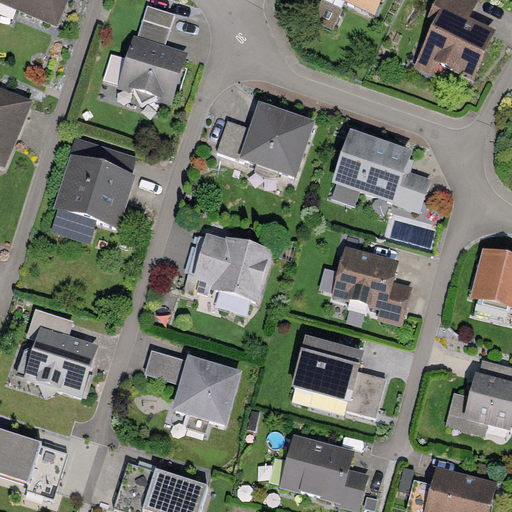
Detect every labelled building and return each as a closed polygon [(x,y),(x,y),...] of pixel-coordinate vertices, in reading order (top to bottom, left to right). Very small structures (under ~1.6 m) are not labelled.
[(68,0),(0,0),(0,6),(57,29),(68,0)] [(381,0),(325,0),(371,22),(381,0)] [(475,6),(461,0),(442,0),(436,14),(443,17),(418,70),(434,78),(439,69),(472,84),(492,42),(464,29),(475,6)] [(339,26),(347,11),(327,1),(319,16),(339,26)] [(189,60),(135,41),(118,90),(173,108),(189,60)] [(33,106),(0,93),(0,170),(7,173),(33,106)] [(217,156),(293,182),(313,125),(256,105),(247,130),(229,123),(217,156)] [(412,158),(347,138),(333,185),(422,212),(431,184),(406,176),(412,158)] [(136,184),(69,163),(52,215),(119,237),(136,184)] [(271,260),(202,239),(187,287),(257,308),(271,260)] [(396,270),(349,257),(337,302),(384,315),(381,324),(401,329),(410,294),(391,289),(396,270)] [(511,265),(482,258),(471,304),(511,313),(511,265)] [(97,351),(67,340),(71,328),(34,314),(25,339),(34,343),(21,378),(79,400),(97,351)] [(362,360),(303,345),(292,390),(350,404),(348,415),(376,422),(386,383),(358,376),(362,360)] [(177,387),(169,416),(223,430),(237,379),(151,356),(145,378),(177,387)] [(508,435),(511,418),(511,389),(472,380),(462,425),(508,435)] [(68,458),(0,436),(0,486),(54,503),(68,458)] [(352,456),(290,439),(275,492),(346,511),(362,511),(371,479),(348,472),(352,456)] [(199,511),(206,493),(127,468),(114,509),(122,511),(199,511)] [(491,511),(497,488),(434,473),(425,511),(491,511)]
